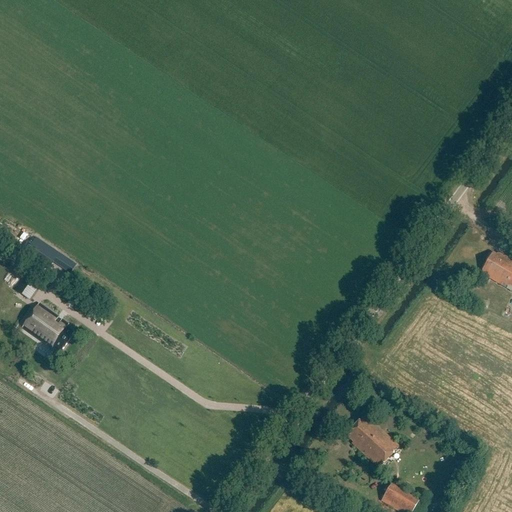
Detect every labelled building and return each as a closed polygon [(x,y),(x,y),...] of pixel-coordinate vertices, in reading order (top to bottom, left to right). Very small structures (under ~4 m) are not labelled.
[(480,273),(511,291),(511,260),(497,252),(496,255),(492,252),(480,273)] [(26,273),(15,290),(29,300),(41,283),(26,273)] [(68,327),(69,324),(40,305),(24,329),(48,345),(49,344),(54,348),(55,347),(62,352),(75,332),(68,327)] [(0,317),(0,351),(1,352),(5,344),(2,343),(12,323),(0,317)] [(362,417),(345,436),(352,442),(350,444),(378,469),(398,447),(368,419),(367,421),(362,417)] [(391,484),(381,501),(398,511),(411,511),(419,501),(391,484)]
